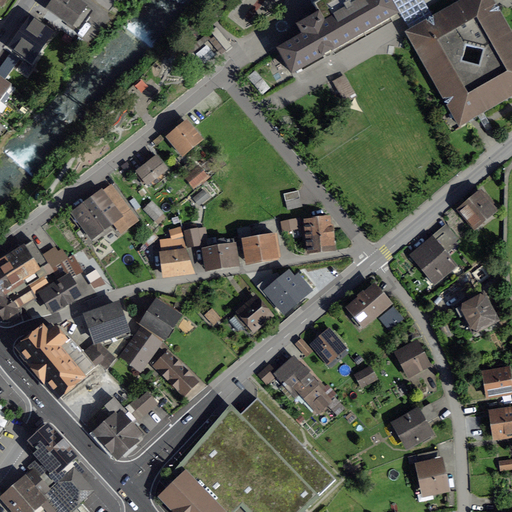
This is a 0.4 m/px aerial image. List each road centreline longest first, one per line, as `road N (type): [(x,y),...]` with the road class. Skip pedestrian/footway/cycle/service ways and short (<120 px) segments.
road 1 (residential): [(0,247),(218,81),(364,246)]
road 2 (residential): [(0,338),(146,285),(364,246)]
road 3 (residential): [(124,491),(227,386),(375,259)]
road 4 (residential): [(375,259),(434,344),(448,382),(462,511)]
road 5 (residential): [(375,259),(511,144)]
